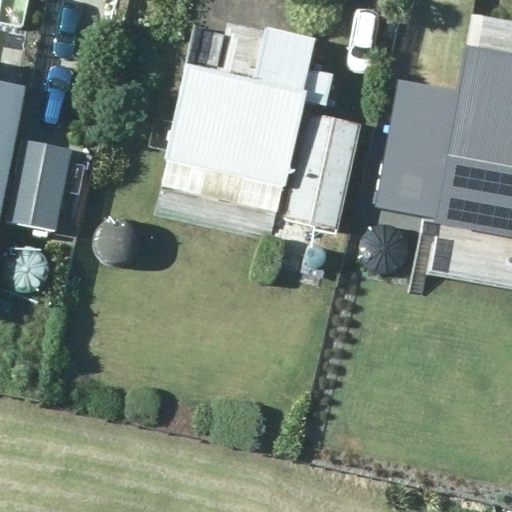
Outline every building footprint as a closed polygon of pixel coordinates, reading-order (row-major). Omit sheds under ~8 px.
[(261,32),(250,82),(183,67),(156,188),(175,192),(173,206),(270,228),(279,189),(288,191),(282,220),(334,232),(358,124),(298,111),(301,101),(325,106),(331,75),(305,70),(311,42),(261,32)] [(394,81),(363,230),(511,262),(511,58),(465,48),(455,94),(394,81)] [(104,59),(51,52),(42,116),(95,123),(104,59)] [(0,222),(54,232),(70,152),(12,141),(22,91),(0,86),(0,222)] [(511,472),(492,469),(487,503),(511,505),(511,472)]
